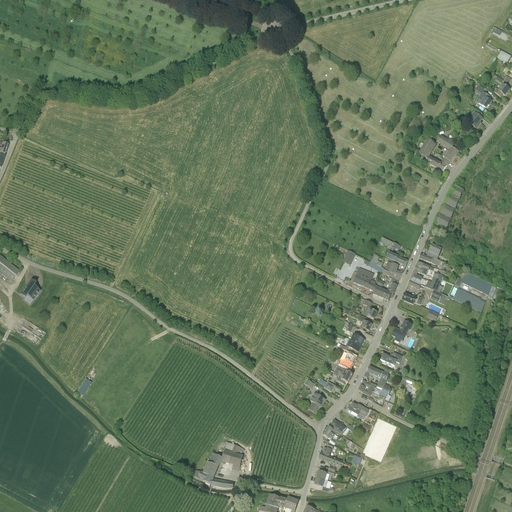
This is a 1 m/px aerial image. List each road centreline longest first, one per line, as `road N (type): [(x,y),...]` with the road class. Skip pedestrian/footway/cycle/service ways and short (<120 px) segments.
road 1 (residential): [(321,427),(121,294),(0,248)]
road 2 (unclassified): [(392,309),(290,251),(328,156),(301,71),(275,31)]
road 3 (unclassified): [(18,132),(43,93),(140,98),(275,31)]
road 4 (unclassified): [(392,309),(450,180),(511,103)]
road 5 (unclassified): [(511,466),(379,410)]
road 6 (unclassified): [(275,31),(406,0)]
